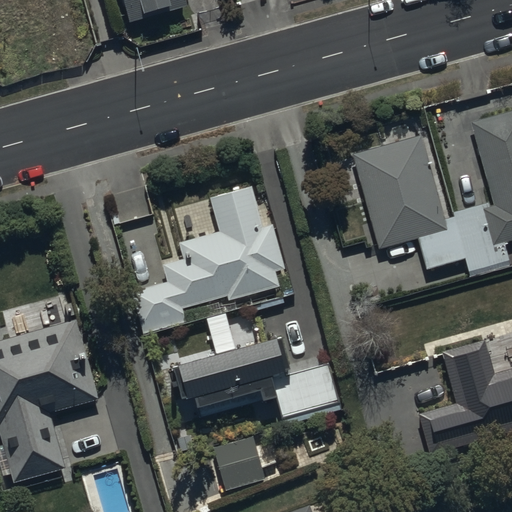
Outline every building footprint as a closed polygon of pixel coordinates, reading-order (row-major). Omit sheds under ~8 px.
[(124,0),(129,18),(186,2),(185,0),(124,0)] [(423,132),(351,153),(379,249),(419,237),(428,268),(466,257),(472,275),(510,264),(504,244),(511,241),(511,107),(467,120),(490,201),(446,213),(423,132)] [(228,296),(280,282),(276,268),(285,265),(273,221),(264,224),(252,181),(209,193),(219,228),(178,239),(183,256),(162,261),(167,278),(132,288),(144,332),(187,320),(183,305),(227,293),(228,296)] [(98,395),(77,316),(0,336),(0,435),(12,478),(65,464),(49,409),(98,395)] [(276,337),(173,367),(183,400),(195,397),(198,409),(260,391),(262,400),(277,396),(285,423),(339,407),(326,364),(287,375),(276,337)] [(438,351),(455,398),(415,411),(430,456),(511,429),(511,364),(492,371),(481,337),(438,351)] [(265,477),(253,433),(213,444),(225,488),(265,477)] [(313,511),(310,502),(282,511),(200,511),(199,510),(193,511),(313,511)]
